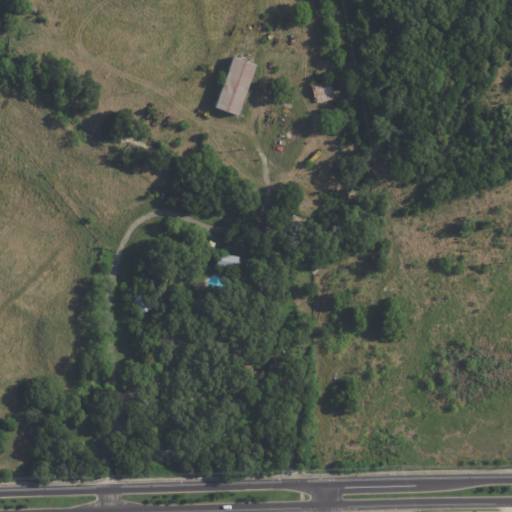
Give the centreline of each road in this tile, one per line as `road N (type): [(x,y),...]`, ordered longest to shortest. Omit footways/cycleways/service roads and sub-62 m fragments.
road 1 (tertiary): [(511,479),(0,492)]
road 2 (tertiary): [(138,511),(511,502)]
